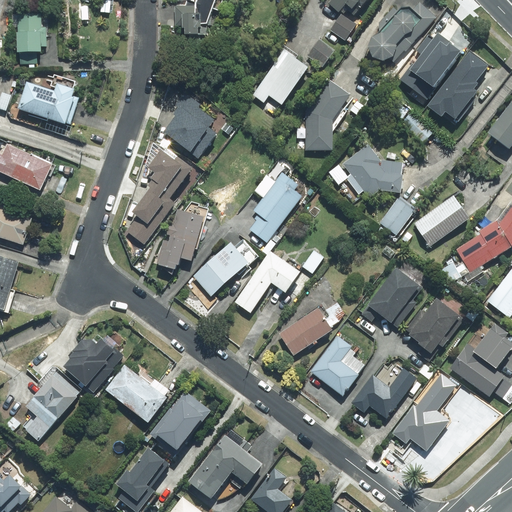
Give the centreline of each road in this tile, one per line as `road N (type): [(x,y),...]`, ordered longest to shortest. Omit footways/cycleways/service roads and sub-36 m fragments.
road 1 (residential): [(85,264),(419,511)]
road 2 (residential): [(144,0),(135,106),(85,264)]
